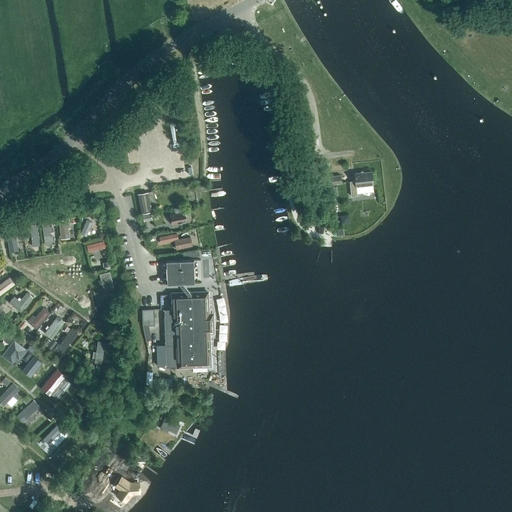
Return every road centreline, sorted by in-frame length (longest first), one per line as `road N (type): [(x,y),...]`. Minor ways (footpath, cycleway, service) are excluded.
road 1 (unclassified): [(0,191),(56,153),(152,59),(241,9)]
road 2 (unclassified): [(241,9),(306,85),(319,153)]
